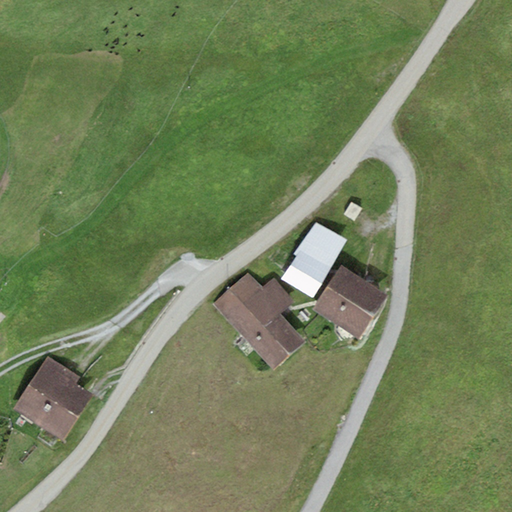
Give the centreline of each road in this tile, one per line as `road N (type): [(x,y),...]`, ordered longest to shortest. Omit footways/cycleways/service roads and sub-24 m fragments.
road 1 (unclassified): [(22,511),(94,434),(182,307),(341,163),(459,0)]
road 2 (track): [(0,370),(115,323),(165,281),(207,281)]
